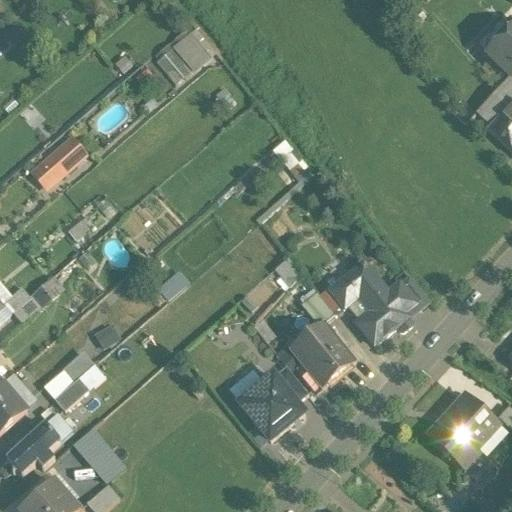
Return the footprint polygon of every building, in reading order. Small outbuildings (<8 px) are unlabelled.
[(511,32),(487,58),(511,81),(511,79),(511,32)] [(184,61),(164,39),(153,50),(172,71),(184,61)] [(149,68),(139,58),(130,66),(140,76),(149,68)] [(511,83),(479,119),(491,130),(511,108),(511,83)] [(511,108),(491,130),(489,133),(511,155),(511,154),(511,108)] [(90,156),(73,138),(33,175),(50,193),(90,156)] [(81,223),(69,234),(76,242),(89,233),(81,223)] [(364,266),(330,293),(345,312),(348,309),(360,325),(357,327),(374,349),(398,330),(394,325),(405,317),(388,296),(364,266)] [(159,290),(170,302),(190,284),(180,272),(159,290)] [(51,281),(30,299),(40,310),(61,292),(51,281)] [(0,311),(2,310),(1,310),(5,307),(4,306),(11,300),(0,286),(0,311)] [(416,308),(400,287),(388,296),(405,317),(416,308)] [(11,300),(4,306),(5,307),(12,316),(29,300),(21,291),(11,300)] [(345,312),(330,293),(321,301),(335,319),(345,312)] [(321,301),(317,296),(306,304),(323,325),(324,325),(325,327),(335,319),(321,301)] [(29,300),(12,316),(22,326),(40,310),(30,299),(29,300)] [(323,325),(289,352),(322,392),(356,365),(325,327),(324,325),(323,325)] [(100,326),(88,329),(91,342),(103,338),(100,326)] [(309,398),(286,371),(274,381),(296,408),(309,398)] [(63,374),(44,391),(54,403),(73,386),(63,374)] [(296,408),(274,381),(273,380),(272,381),(273,382),(242,407),(241,406),(240,407),(241,409),(270,444),(269,444),(271,446),(272,444),(303,419),(305,418),(304,417),(303,417),(296,408)] [(73,386),(54,403),(65,415),(89,394),(79,382),(73,386)] [(1,388),(0,389),(0,437),(27,414),(3,387),(1,388)] [(466,399),(429,440),(463,471),(500,430),(466,399)] [(511,415),(507,410),(497,422),(511,435),(511,415)] [(25,447),(26,449),(20,450),(6,461),(13,469),(13,475),(19,475),(22,479),(37,466),(43,472),(55,462),(49,456),(61,445),(45,427),(35,436),(36,437),(34,441),(32,441),(30,442),(28,443),(26,444),(25,447)] [(107,487),(128,470),(95,429),(74,446),(107,487)] [(403,506),(414,494),(374,459),(363,471),(403,506)] [(77,511),(53,484),(20,511),(77,511)] [(108,488),(87,506),(91,511),(106,511),(119,501),(108,488)]
